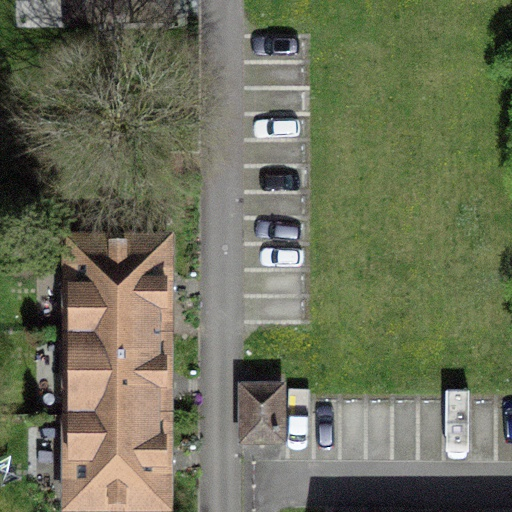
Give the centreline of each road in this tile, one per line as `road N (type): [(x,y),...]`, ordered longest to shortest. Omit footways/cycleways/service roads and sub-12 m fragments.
road 1 (residential): [(223,0),(219,486)]
road 2 (residential): [(511,491),(219,486)]
